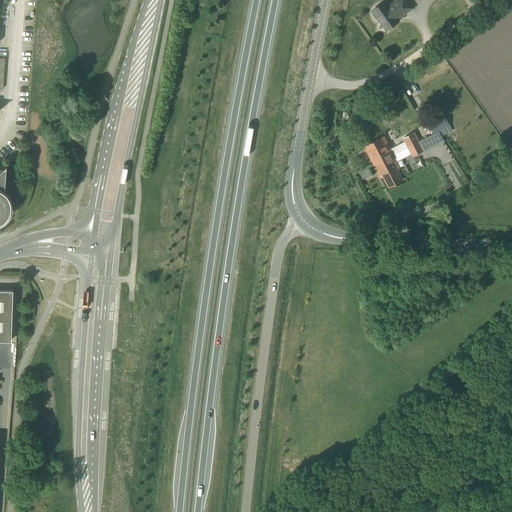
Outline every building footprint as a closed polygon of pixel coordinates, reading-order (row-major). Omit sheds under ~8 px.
[(407,13),(401,5),(408,0),(407,0),(399,0),(389,7),(386,2),(373,11),(387,30),(400,21),(398,19),(407,13)] [(407,148),(419,141),(415,132),(402,138),(407,148)] [(384,137),(364,147),(372,163),(378,160),(379,162),(384,160),(383,159),(385,158),(390,155),(393,154),(384,137)] [(407,148),(412,157),(424,151),(419,141),(407,148)] [(378,160),(372,163),(375,168),(380,178),(382,177),(387,188),(403,180),(398,170),(400,169),(399,167),(397,162),(396,160),(394,156),(393,154),(390,155),(385,158),(383,159),(384,160),(379,162),(378,160)] [(0,224),(1,224),(2,224),(4,223),(5,221),(6,220),(7,219),(8,217),(9,216),(9,214),(10,213),(10,211),(10,209),(10,208),(10,206),(10,204),(9,203),(9,201),(8,200),(7,198),(6,197),(5,195),(4,194),(6,167),(0,172),(0,224)] [(0,341),(9,341),(11,291),(0,290),(0,341)]
